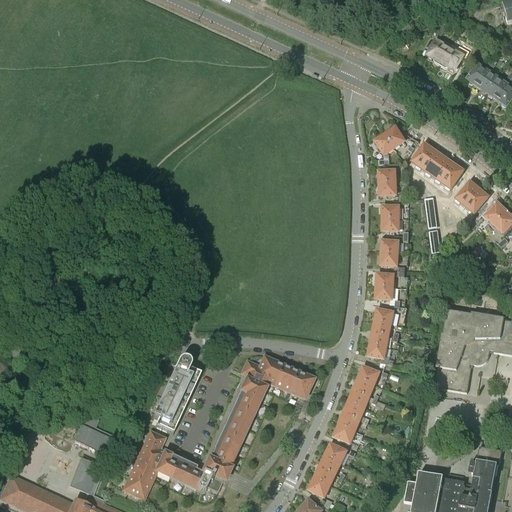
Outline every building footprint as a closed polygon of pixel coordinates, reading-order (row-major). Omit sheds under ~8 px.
[(511,3),(501,6),(507,27),(511,25),(511,3)] [(434,35),(440,38),(447,27),(441,23),(434,35)] [(439,68),(452,47),(439,39),(437,43),(436,43),(426,58),(433,62),(434,65),(439,68)] [(452,47),(439,68),(445,71),(448,70),(455,74),(463,59),(465,61),(469,55),(460,49),(458,50),(452,47)] [(477,89),(487,73),(477,67),(467,82),(467,83),(468,85),(470,87),(472,86),(477,89)] [(497,80),(487,73),(477,89),(481,92),(481,94),(484,96),(485,95),(487,96),(497,80)] [(492,100),(496,103),(507,87),(497,80),(487,96),(487,98),(490,100),(492,100)] [(511,101),(511,90),(511,89),(511,80),(507,87),(496,103),(501,106),(501,107),(503,109),(505,109),(506,110),(511,101)] [(395,131),(385,137),(394,151),(404,144),(395,131)] [(384,157),(394,151),(385,137),(375,144),(384,157)] [(425,146),(412,163),(422,171),(433,157),(431,155),(433,152),(425,146)] [(410,148),(404,156),(408,159),(409,158),(414,152),(414,151),(410,148)] [(433,157),(422,171),(431,178),(445,160),(437,155),(435,158),(433,157)] [(445,160),(431,178),(441,185),(451,171),(449,169),(452,166),(445,160)] [(451,171),(441,185),(451,192),(464,175),(456,169),(453,172),(451,171)] [(379,186),(395,186),(394,174),(378,174),(379,186)] [(470,185),(456,202),(465,209),(476,196),(474,194),(477,191),(470,185)] [(396,198),(395,186),(379,186),(379,198),(396,198)] [(476,196),(465,209),(474,217),(488,200),(481,194),(478,198),(476,196)] [(496,207),(488,216),(484,213),(478,220),(482,223),(485,219),(494,228),(505,216),(496,207)] [(382,209),(382,221),(398,222),(398,210),(393,210),(382,209)] [(511,222),(505,216),(494,228),(503,236),(511,225),(511,222)] [(398,222),(382,221),(382,234),(398,234),(398,222)] [(403,246),(398,246),(398,245),(382,244),(381,256),(397,257),(403,257),(403,246)] [(394,274),(399,274),(404,275),(405,270),(400,270),(400,269),(396,269),(397,257),(381,256),(380,268),(394,269),(394,274)] [(377,277),(376,289),(392,290),(393,278),(392,278),(377,277)] [(376,289),(375,301),(391,302),(392,290),(376,289)] [(375,324),(390,327),(393,316),(377,313),(375,324)] [(488,362),(488,361),(489,360),(489,359),(490,353),(494,353),(493,355),(511,357),(511,324),(504,323),(504,321),(471,316),(471,317),(447,313),(443,337),(441,337),(436,370),(437,370),(434,390),(467,395),(471,370),(470,370),(470,367),(476,367),(477,368),(479,368),(481,367),(482,367),(483,366),(485,365),(486,364),(487,363),(488,362)] [(393,340),(394,336),(389,335),(390,327),(375,324),(372,336),(388,339),(393,340)] [(372,336),(370,348),(386,351),(388,339),(372,336)] [(389,363),(391,352),(386,351),(370,348),(368,359),(381,362),(380,366),(387,368),(389,363)] [(189,372),(190,371),(190,370),(190,368),(190,367),(190,365),(189,364),(188,363),(187,362),(185,361),(184,360),(182,360),(181,360),(179,361),(178,361),(177,362),(176,363),(175,364),(149,419),(155,422),(152,428),(153,428),(167,435),(173,421),(178,424),(194,390),(188,388),(195,375),(190,373),(189,372)] [(206,491),(213,494),(217,496),(222,485),(224,486),(230,473),(228,472),(265,391),(264,391),(267,385),(304,403),(313,383),(270,363),(268,368),(262,365),(259,370),(247,364),(242,376),(248,378),(241,394),(240,394),(213,452),(214,452),(207,467),(200,464),(197,470),(170,458),(165,456),(172,439),(153,430),(124,493),(143,502),(156,475),(199,495),(200,495),(201,495),(203,495),(205,493),(206,491)] [(0,365),(0,378),(4,382),(11,372),(0,365)] [(379,376),(378,376),(363,370),(361,374),(360,374),(357,381),(374,388),(378,377),(379,376)] [(369,400),(374,388),(357,381),(357,382),(358,382),(353,394),(369,400)] [(348,405),(364,412),(369,400),(353,394),(348,405)] [(384,406),(377,403),(373,402),(371,406),(375,407),(375,408),(382,411),(384,406)] [(359,423),(364,412),(348,405),(344,417),(359,423)] [(12,480),(10,485),(1,503),(20,511),(111,511),(101,507),(104,502),(93,497),(109,457),(116,443),(116,441),(94,431),(98,422),(86,416),(73,444),(102,458),(83,507),(75,504),(73,509),(12,480)] [(338,428),(355,435),(359,423),(344,417),(339,428),(338,427),(338,428)] [(355,435),(338,428),(335,435),(336,436),(334,440),(350,447),(355,435)] [(325,458),(325,459),(340,466),(346,455),(331,447),(328,452),(327,452),(325,456),(325,458)] [(418,476),(417,483),(416,486),(408,485),(407,488),(404,506),(413,507),(411,511),(489,511),(492,497),(491,496),(497,468),(499,469),(502,454),(479,449),(476,466),(470,465),(468,476),(473,477),(473,481),(471,490),(471,493),(463,491),(464,485),(445,482),(443,482),(443,480),(418,476)] [(337,473),(340,466),(325,459),(319,470),(335,478),(339,480),(341,476),(337,473)] [(329,489),(335,478),(319,470),(314,481),(329,489)] [(386,486),(389,482),(381,478),(379,483),(386,486)] [(324,500),(329,489),(314,481),(314,482),(312,482),(310,486),(311,487),(308,493),(324,500)] [(319,511),(308,502),(305,506),(304,506),(299,511),(319,511)]
